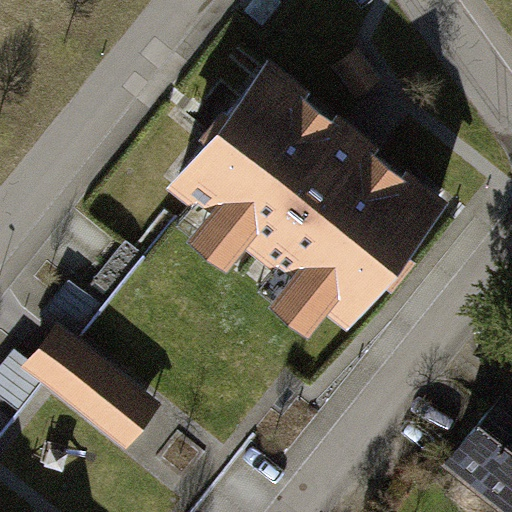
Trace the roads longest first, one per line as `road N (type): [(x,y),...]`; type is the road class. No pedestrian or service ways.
road 1 (residential): [(511,248),(300,511)]
road 2 (tertiary): [(208,0),(0,262)]
road 3 (residential): [(430,0),(511,100)]
